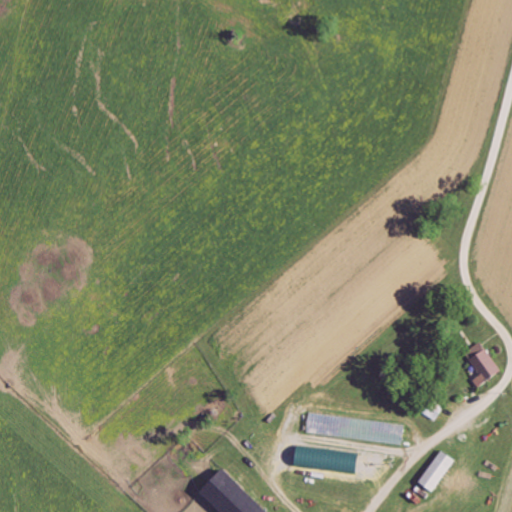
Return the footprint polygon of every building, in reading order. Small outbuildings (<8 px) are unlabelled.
[(479,381),(484,389),(508,372),(492,351),(476,362),(486,376),(479,381)] [(311,435),(407,447),(409,427),(313,414),(311,435)] [(302,468),(364,475),(365,462),(358,461),(318,456),(319,448),(305,447),(302,468)] [(440,492),(462,461),(448,451),(426,483),(440,492)] [(208,494),(227,511),(268,511),(228,473),(208,494)]
